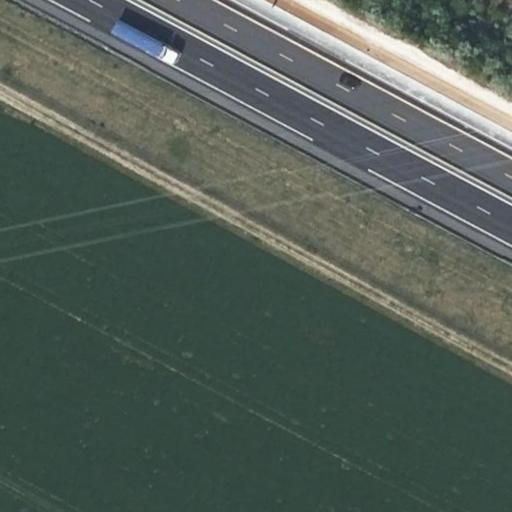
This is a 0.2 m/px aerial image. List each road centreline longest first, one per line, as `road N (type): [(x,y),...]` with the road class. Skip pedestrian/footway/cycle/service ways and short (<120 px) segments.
road 1 (track): [(0,83),(511,366)]
road 2 (motorway): [(92,0),(511,223)]
road 3 (motorway): [(511,168),(195,0)]
